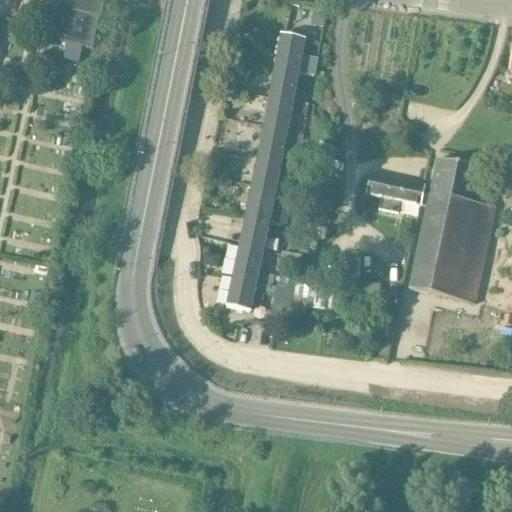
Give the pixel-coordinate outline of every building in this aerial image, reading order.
[(60,29),(57,28),(54,43),(92,51),(102,0),(74,0),(72,10),(62,8),(59,21),(62,21),(60,29)] [(314,13),(312,25),(322,26),(324,15),(314,13)] [(301,57),(304,43),(304,42),(280,37),(273,70),(297,75),(301,57)] [(292,104),(292,103),(297,75),(273,70),(268,99),(292,104)] [(292,104),(268,99),(261,130),(286,135),(290,114),(306,117),(307,106),(292,103),(292,104)] [(299,154),(302,138),(286,135),(261,130),(255,160),(280,165),(283,151),(299,154)] [(280,165),(255,160),(249,189),(274,194),(290,196),(293,181),(278,178),(280,165)] [(424,188),(370,176),(366,197),(380,200),(378,212),(397,216),(400,204),(426,210),(408,293),(474,307),(494,210),(471,205),(479,171),(436,162),(429,197),(422,195),(424,188)] [(274,194),(249,189),(244,218),(268,223),(284,226),(287,211),(271,208),(274,194)] [(268,223),(244,218),(238,248),(262,254),(262,253),(279,257),(282,241),(266,237),(268,223)] [(257,274),(262,254),(238,248),(231,279),(272,288),(274,278),(257,274)] [(301,257),(281,254),(278,269),(298,272),(301,257)] [(511,271),(511,257),(494,254),(491,271),(511,275),(511,271)] [(277,289),(272,288),(270,298),(273,299),(271,310),(286,313),(287,309),(290,309),(296,276),(289,275),(286,288),(277,286),(277,289)] [(249,314),(253,295),(270,298),(272,288),(231,279),(225,309),(249,314)] [(264,318),(264,316),(264,315),(264,313),(263,312),(261,311),(260,310),(258,310),(256,310),(255,311),(254,312),(253,313),(252,315),(252,316),(252,318),(253,320),(254,321),(255,322),(256,323),(258,323),(260,323),(261,322),(263,321),(264,319),(264,318)] [(511,317),(501,315),(498,327),(510,329),(511,317)] [(401,344),(406,320),(396,318),(391,342),(401,344)]
